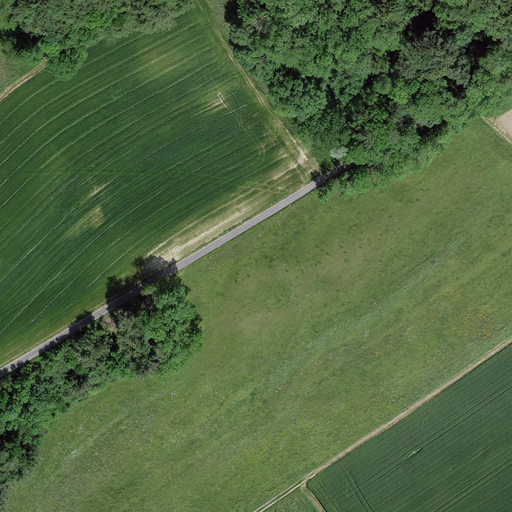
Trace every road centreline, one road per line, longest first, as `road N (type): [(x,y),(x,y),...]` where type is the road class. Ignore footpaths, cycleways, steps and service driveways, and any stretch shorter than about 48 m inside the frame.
road 1 (unclassified): [(0,374),(511,62)]
road 2 (track): [(168,0),(0,97)]
